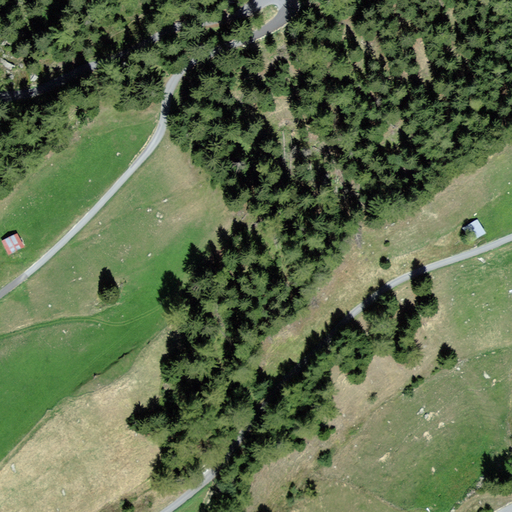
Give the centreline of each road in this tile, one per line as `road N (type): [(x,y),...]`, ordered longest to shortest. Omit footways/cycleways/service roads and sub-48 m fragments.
road 1 (unclassified): [(511,237),(415,272),(369,299),(303,361),(232,457),(166,511)]
road 2 (unclassified): [(0,293),(67,237),(154,142),(178,74),(203,53),(279,21),(284,0)]
road 3 (unclassified): [(262,0),(226,20),(174,28),(55,89),(0,95)]
